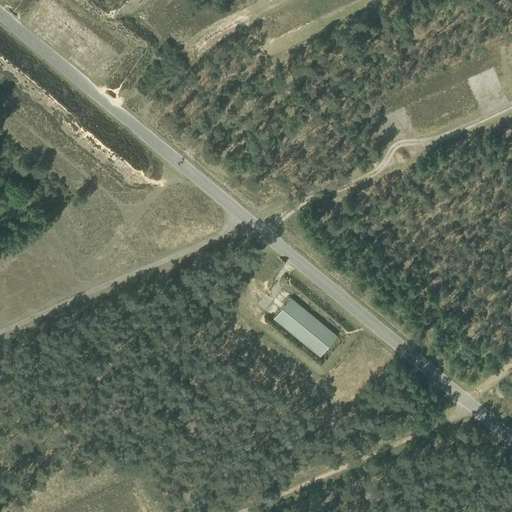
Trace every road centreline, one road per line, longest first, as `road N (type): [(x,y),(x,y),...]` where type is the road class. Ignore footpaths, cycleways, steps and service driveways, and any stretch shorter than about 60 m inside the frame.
road 1 (track): [(0,14),(474,399)]
road 2 (track): [(511,100),(248,220)]
road 3 (track): [(474,399),(223,511)]
road 4 (track): [(0,336),(248,220)]
road 5 (track): [(294,0),(225,32),(127,119)]
